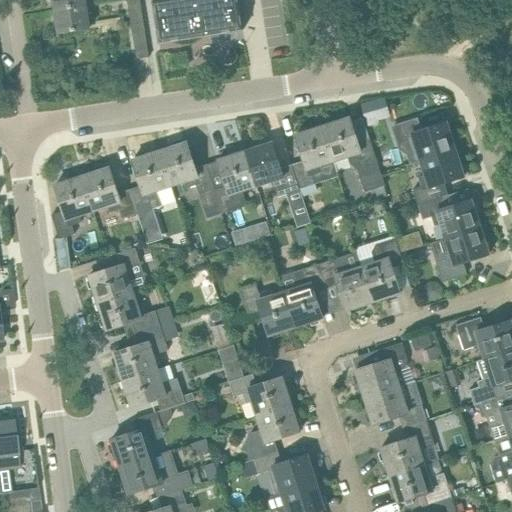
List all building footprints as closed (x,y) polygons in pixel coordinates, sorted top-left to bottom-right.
[(86,4),(85,0),(52,0),(54,9),(86,4)] [(140,0),(127,0),(132,30),(145,28),(140,0)] [(238,0),(162,0),(152,2),(159,43),(243,30),(238,0)] [(54,9),(58,33),(90,28),(86,4),(54,9)] [(145,28),(132,30),(136,59),(149,57),(145,28)] [(361,104),(366,122),(378,119),(373,101),(361,104)] [(364,192),(374,189),(384,185),(377,164),(376,159),(370,140),(358,143),(350,117),(322,126),(325,135),(333,161),(348,156),(350,162),(356,168),(358,171),(364,192)] [(446,122),(420,130),(417,119),(393,127),(397,142),(406,139),(408,148),(415,146),(420,161),(455,149),(446,122)] [(322,126),(295,135),(298,144),(304,161),(292,165),(299,189),(315,183),(312,174),(322,171),(320,165),(333,161),(325,135),(322,126)] [(195,168),(187,142),(160,151),(162,161),(171,186),(184,181),(186,188),(196,185),(199,195),(215,190),(206,165),(195,168)] [(284,194),(299,189),(292,165),(281,168),(272,143),(244,152),(247,160),(255,186),(269,182),(270,181),(278,196),(284,194)] [(424,173),(417,175),(420,185),(412,188),(417,205),(442,197),(438,185),(464,177),(455,149),(420,161),(424,173)] [(160,151),(132,160),(135,169),(141,186),(130,189),(137,212),(153,207),(150,199),(159,196),(156,190),(171,186),(162,161),(160,151)] [(215,190),(222,213),(236,209),(243,207),(245,203),(243,197),(241,190),(255,186),(247,160),(244,152),(218,160),(221,169),(226,186),(215,190)] [(118,193),(109,168),(82,177),(85,186),(93,211),(108,206),(110,212),(120,208),(123,217),(137,212),(130,189),(118,193)] [(58,194),(63,211),(52,214),(59,239),(75,234),(72,224),(82,221),(80,215),(93,211),(85,186),(82,177),(55,185),(58,194)] [(384,185),(374,189),(378,200),(388,197),(384,185)] [(422,219),(431,216),(434,227),(440,225),(445,240),(480,228),(471,200),(445,208),(442,197),(417,205),(422,219)] [(232,233),(236,246),(270,235),(267,222),(232,233)] [(435,243),(439,255),(443,254),(446,263),(438,267),(442,282),(467,274),(463,263),(489,254),(480,228),(445,240),(435,243)] [(372,246),(377,261),(362,266),(374,301),(400,293),(392,267),(403,263),(395,238),(372,246)] [(135,248),(111,256),(115,267),(89,276),(98,303),(133,291),(128,276),(134,274),(131,265),(140,262),(135,248)] [(403,263),(416,259),(413,249),(401,253),(400,253),(403,263)] [(346,264),(337,267),(334,258),(318,263),(326,288),(337,285),(346,310),(374,301),(362,266),(348,270),(346,264)] [(294,271),(299,287),(284,292),(295,327),(323,318),(314,292),(326,288),(318,263),(294,271)] [(240,289),(248,313),(260,310),(268,335),(295,327),(284,292),(271,296),(269,289),(259,293),(256,284),(240,289)] [(11,290),(0,291),(0,339),(0,341),(2,340),(0,323),(0,305),(12,304),(11,290)] [(98,303),(107,330),(132,322),(136,333),(160,325),(155,310),(146,312),(143,303),(137,305),(133,291),(98,303)] [(511,326),(510,320),(484,329),(481,317),(457,325),(462,341),(471,338),(474,348),(480,346),(484,359),(511,349),(511,326)] [(160,325),(136,333),(140,345),(114,353),(123,381),(157,370),(152,353),(159,351),(156,342),(165,340),(160,325)] [(402,342),(377,350),(381,362),(355,370),(364,397),(399,386),(404,384),(400,371),(404,368),(406,365),(407,361),(406,356),(402,342)] [(475,404),(481,402),(505,394),(511,391),(511,349),(484,359),(478,361),(484,378),(476,381),(479,387),(470,390),(475,404)] [(445,371),(451,387),(463,383),(457,367),(445,371)] [(123,381),(132,408),(157,399),(161,411),(167,409),(185,403),(181,388),(172,391),(169,381),(162,383),(157,370),(123,381)] [(234,397),(243,394),(246,402),(252,400),(257,416),(291,404),(282,377),(257,385),(253,374),(229,381),(234,397)] [(364,397),(373,425),(399,416),(402,427),(426,420),(421,405),(412,408),(409,399),(404,400),(399,386),(364,397)] [(511,405),(509,406),(505,394),(481,402),(489,423),(498,420),(499,423),(504,422),(509,436),(511,435),(511,405)] [(261,430),(241,436),(249,459),(253,458),(254,459),(278,452),(274,440),(300,431),(291,404),(257,416),(261,430)] [(161,411),(157,412),(160,423),(165,421),(169,414),(168,412),(167,409),(161,411)] [(157,412),(133,420),(136,431),(111,440),(119,466),(155,455),(150,440),(156,438),(154,429),(162,427),(160,423),(157,412)] [(11,423),(0,424),(0,470),(30,466),(28,453),(18,455),(13,419),(11,420),(11,423)] [(426,420),(402,427),(406,439),(380,448),(390,475),(425,464),(420,450),(434,445),(426,420)] [(503,467),(497,469),(500,481),(506,479),(506,480),(511,477),(511,435),(509,436),(509,437),(501,439),(505,452),(507,451),(511,460),(502,463),(503,467)] [(259,474),(267,471),(271,481),(277,479),(282,493),(316,482),(307,454),(281,463),(278,452),(254,459),(259,474)] [(119,466),(128,494),(154,486),(158,497),(182,489),(205,481),(201,469),(179,476),(178,474),(169,476),(166,467),(160,469),(155,455),(119,466)] [(219,477),(217,471),(214,463),(204,466),(209,480),(219,477)] [(390,475),(398,502),(424,494),(428,506),(451,498),(449,492),(447,483),(438,486),(435,476),(429,478),(425,464),(390,475)] [(286,507),(280,509),(280,511),(315,511),(325,509),(316,482),(282,493),(286,507)] [(449,492),(451,498),(463,494),(461,488),(449,492)] [(0,505),(30,501),(28,489),(0,492),(0,505)] [(182,489),(158,497),(161,509),(151,511),(191,511),(189,504),(187,504),(182,489)] [(455,511),(451,498),(428,506),(429,511),(455,511)] [(31,511),(30,501),(0,505),(0,511),(31,511)]
